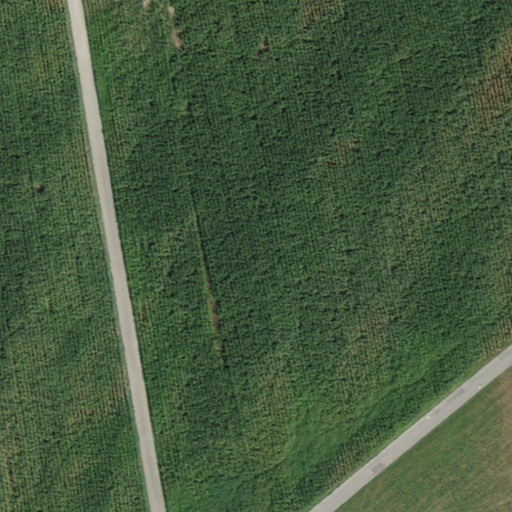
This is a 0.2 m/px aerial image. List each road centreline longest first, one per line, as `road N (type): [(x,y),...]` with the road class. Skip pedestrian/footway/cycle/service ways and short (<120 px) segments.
road 1 (track): [(72,0),(154,511)]
road 2 (track): [(511,356),(317,511)]
